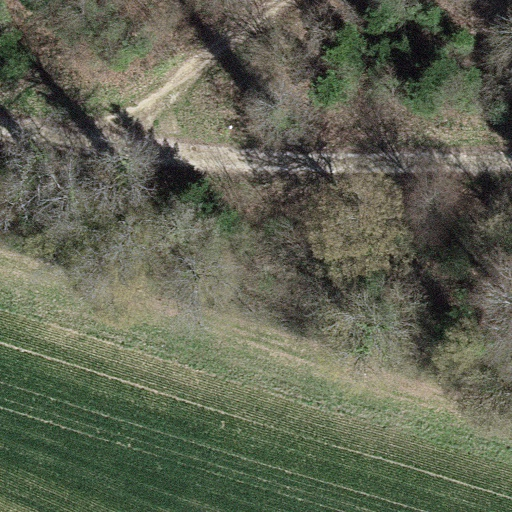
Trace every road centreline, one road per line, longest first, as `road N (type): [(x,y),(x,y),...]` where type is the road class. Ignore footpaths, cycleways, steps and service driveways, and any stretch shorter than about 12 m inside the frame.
road 1 (track): [(121,146),(244,161),(511,159)]
road 2 (track): [(292,0),(121,146)]
road 3 (track): [(121,146),(0,121)]
